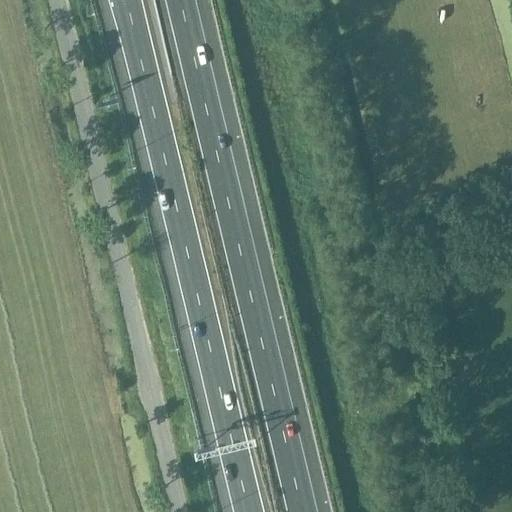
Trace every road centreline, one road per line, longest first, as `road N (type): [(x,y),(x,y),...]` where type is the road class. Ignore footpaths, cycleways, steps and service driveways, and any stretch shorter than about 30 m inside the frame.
road 1 (unclassified): [(181,511),(57,0)]
road 2 (motorway): [(127,0),(249,511)]
road 3 (motorway): [(303,511),(181,0)]
